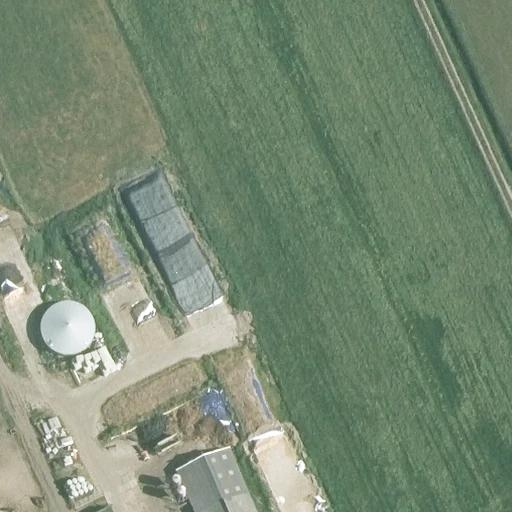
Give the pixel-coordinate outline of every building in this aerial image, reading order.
[(167,167),(134,182),(198,320),(231,304),(167,167)] [(81,340),(94,315),(58,296),(40,329),(65,342),(69,334),(81,340)] [(225,345),(253,422),(282,412),(253,335),(225,345)] [(163,369),(161,362),(153,365),(158,381),(168,378),(171,386),(202,375),(196,358),(163,369)] [(123,412),(151,403),(147,393),(120,402),(123,412)] [(172,432),(222,414),(216,399),(166,416),(172,432)] [(266,441),(291,496),(313,487),(288,431),(266,441)] [(176,473),(192,511),(253,511),(227,451),(176,473)] [(138,483),(145,500),(161,493),(154,476),(138,483)]
